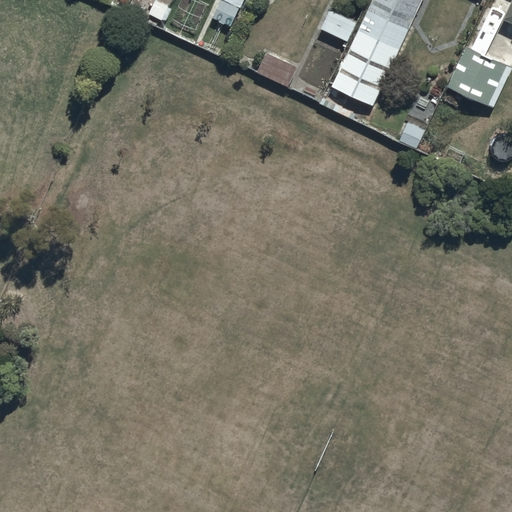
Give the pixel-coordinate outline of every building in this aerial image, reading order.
[(234,23),(244,0),(219,0),(214,14),(234,23)] [(374,101),(419,0),(370,0),(332,81),(374,101)] [(348,36),(358,17),(332,4),(322,23),(348,36)] [(511,62),(511,61),(467,38),(447,80),(493,102),(511,62)] [(289,81),(298,61),(269,47),(260,68),(289,81)]
